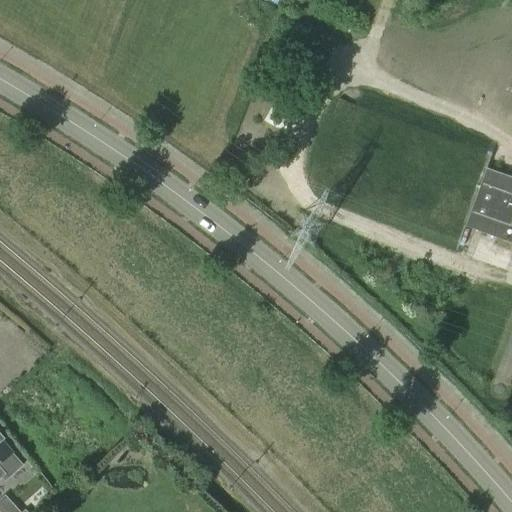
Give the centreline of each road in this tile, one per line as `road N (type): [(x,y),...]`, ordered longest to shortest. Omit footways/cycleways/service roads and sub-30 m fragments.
road 1 (secondary): [(511,508),(317,308),(202,214),(0,81)]
road 2 (track): [(368,511),(49,211),(0,175)]
road 3 (track): [(390,0),(378,57),(385,82),(511,145)]
